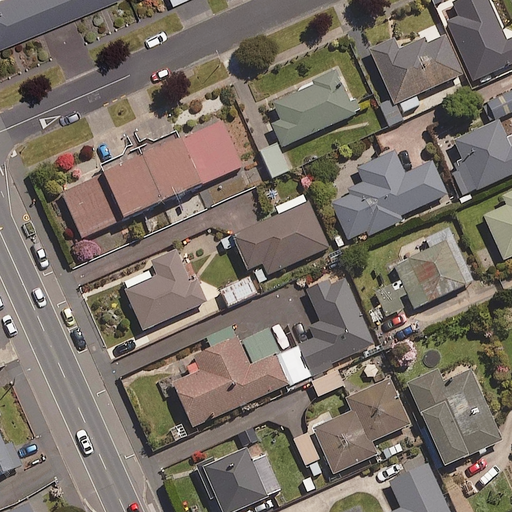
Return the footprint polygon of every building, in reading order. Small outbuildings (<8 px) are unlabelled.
[(0,0),(0,44),(109,0),(0,0)] [(391,100),(379,105),(388,126),(406,118),(403,112),(420,105),(415,95),(461,75),(443,32),(399,51),(393,39),(369,49),(391,100)] [(348,102),(335,71),(296,88),(298,92),(273,103),(281,122),(272,126),(282,146),(360,112),(355,100),(348,102)] [(511,111),(511,92),(483,105),(489,121),(511,111)] [(179,137),(200,185),(242,166),(221,118),(179,137)] [(462,159),(457,161),(453,172),(463,195),(511,173),(511,137),(507,139),(498,120),(453,140),(462,159)] [(200,185),(179,137),(102,171),(123,219),(200,185)] [(405,173),(395,151),(357,168),(363,181),(347,189),(350,195),(331,203),(349,244),(401,221),(399,216),(446,195),(431,162),(405,173)] [(121,220),(100,175),(60,193),(81,238),(121,220)] [(511,192),(502,197),(506,206),(483,216),(503,260),(511,255),(511,192)] [(273,207),(277,215),(232,235),(247,270),(262,263),(267,275),(329,247),(304,193),(273,207)] [(376,296),(386,317),(404,308),(400,298),(408,295),(414,308),(473,281),(449,228),(390,255),(403,283),(376,296)] [(191,285),(175,251),(152,261),(158,275),(125,289),(143,330),(204,303),(196,283),(191,285)] [(197,361),(186,366),(190,375),(173,383),(192,427),(309,376),(308,374),(373,345),(344,278),(330,284),(328,280),(306,290),(321,324),(309,329),(314,340),(281,354),(270,328),(241,341),(233,324),(205,337),(209,347),(194,354),(197,361)] [(248,278),(221,290),(229,307),(256,295),(248,278)] [(438,370),(405,384),(441,467),(501,441),(469,367),(442,379),(438,370)] [(336,370),(311,381),(318,397),(343,385),(336,370)] [(407,426),(388,380),(346,398),(352,412),(314,428),(334,474),(376,455),(370,442),(407,426)] [(0,473),(14,468),(0,437),(0,473)] [(245,450),(215,463),(212,457),(195,465),(210,500),(217,498),(223,511),(232,511),(280,491),(265,456),(250,463),(245,450)] [(363,511),(360,505),(344,511),(448,511),(427,464),(388,481),(400,509),(393,511),(363,511)] [(6,511),(32,511),(28,503),(6,511)]
